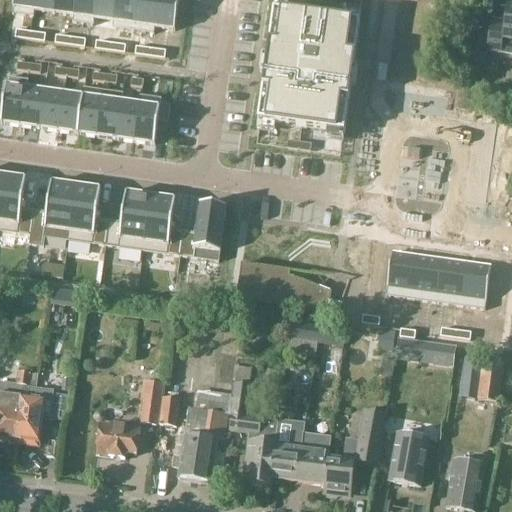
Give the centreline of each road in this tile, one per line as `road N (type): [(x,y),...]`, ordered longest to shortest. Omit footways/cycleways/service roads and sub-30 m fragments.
road 1 (residential): [(511,240),(423,227),(386,204),(202,178)]
road 2 (residential): [(202,178),(0,148)]
road 3 (unknown): [(399,17),(389,205)]
road 4 (residential): [(202,178),(225,0)]
